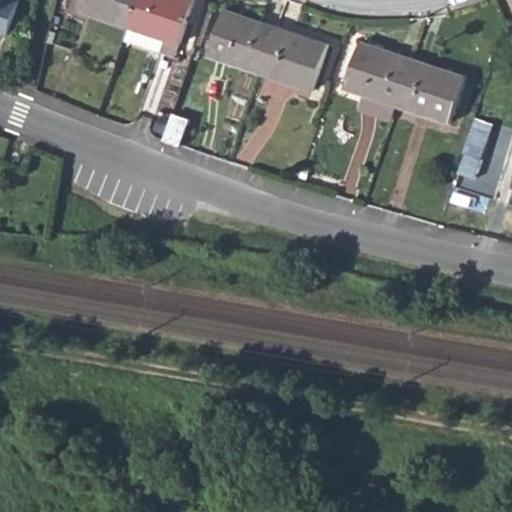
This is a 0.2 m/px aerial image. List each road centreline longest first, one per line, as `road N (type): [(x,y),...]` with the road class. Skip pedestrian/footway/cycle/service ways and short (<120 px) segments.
road 1 (residential): [(511,269),(268,211),(0,108)]
road 2 (track): [(511,439),(0,345)]
